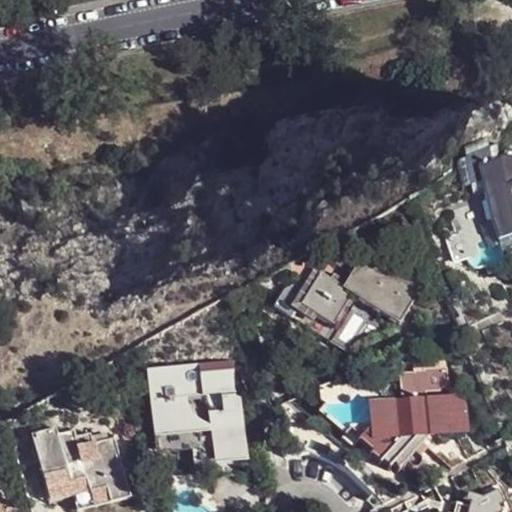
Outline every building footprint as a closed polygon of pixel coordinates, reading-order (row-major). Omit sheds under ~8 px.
[(511,169),(504,169),(506,173),(495,176),(493,172),(485,175),(481,167),(475,169),(490,207),(486,208),(493,227),(503,251),(504,255),(507,253),(511,266),(511,207),(509,198),(511,197),(511,169)] [(490,207),(475,169),(460,175),(463,183),(455,186),(463,208),(471,205),(474,213),(486,208),(490,207)] [(503,251),(493,227),(482,231),(491,255),(503,251)] [(399,322),(419,289),(364,255),(343,287),(320,273),(301,305),(332,324),(351,293),(399,322)] [(455,323),(458,332),(471,327),(466,316),(454,321),(455,323)] [(213,464),(246,460),(240,397),(233,394),(231,367),(199,371),(199,363),(146,368),(153,437),(209,431),(213,464)] [(465,396),(429,398),(428,393),(442,392),(451,369),(427,370),(426,371),(418,372),(418,373),(403,374),(406,399),(392,400),(370,379),(349,403),(329,403),(323,410),(348,433),(351,430),(356,425),(371,424),(372,425),(364,433),(377,446),(374,450),(395,470),(405,461),(413,451),(431,432),(467,430),(465,396)] [(356,425),(351,430),(374,450),(377,446),(364,433),(372,425),(371,424),(356,425)] [(46,487),(69,481),(73,492),(73,494),(106,485),(110,497),(128,491),(113,433),(92,439),(89,429),(60,439),(56,426),(30,432),(46,487)] [(209,431),(153,437),(154,451),(191,447),(194,466),(213,464),(209,431)] [(413,451),(405,461),(412,467),(417,467),(421,463),(421,458),(413,451)] [(69,481),(46,487),(49,499),(73,492),(69,481)] [(73,494),(77,507),(110,497),(106,485),(73,494)] [(504,511),(503,506),(507,504),(501,492),(485,499),(469,494),(468,502),(473,504),(472,509),(471,511),(504,511)]
